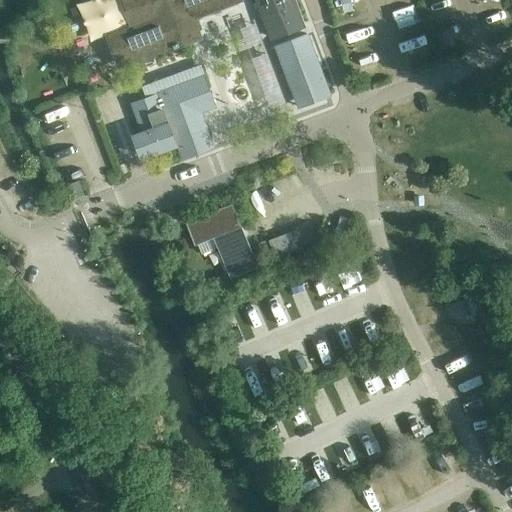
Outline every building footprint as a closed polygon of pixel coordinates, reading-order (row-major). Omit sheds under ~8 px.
[(121,0),(131,26),(109,34),(121,67),(185,43),(184,41),(200,35),(194,18),(240,0),(121,0)] [(261,0),(264,5),(259,7),(263,17),(268,15),(276,38),(275,38),(275,39),(307,27),(296,0),(261,0)] [(330,95),(308,35),(277,46),(300,107),(330,95)] [(198,116),(197,112),(216,106),(205,75),(159,92),(160,94),(133,104),(143,132),(136,134),(145,157),(178,145),(182,153),(200,146),(212,142),(205,123),(201,124),(198,116)] [(255,262),(233,207),(190,225),(197,243),(222,233),(237,270),(255,262)] [(490,309),(484,293),(467,299),(473,315),(490,309)] [(248,304),(251,317),(266,313),(262,300),(248,304)] [(406,418),(389,425),(397,442),(414,435),(406,418)] [(362,445),(345,452),(352,470),(370,463),(362,445)] [(315,466),(321,480),(337,473),(331,459),(315,466)] [(446,477),(459,468),(453,459),(440,469),(446,477)]
